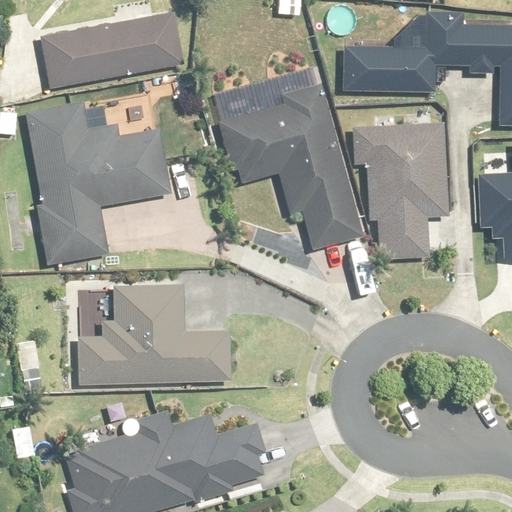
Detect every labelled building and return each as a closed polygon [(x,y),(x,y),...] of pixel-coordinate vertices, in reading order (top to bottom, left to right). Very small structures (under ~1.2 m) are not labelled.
[(299,0),(277,0),(277,17),(300,18),(299,0)] [(413,0),(377,0),(377,19),(413,21),(413,0)] [(392,122),(393,80),(459,85),(460,149),(511,148),(511,72),(503,73),(505,43),(391,34),(388,69),(311,67),(310,120),(392,122)] [(140,35),(9,58),(19,115),(150,92),(140,35)] [(326,261),(320,239),(326,237),(289,105),(234,120),(238,133),(184,147),(201,210),(242,200),(263,277),(326,261)] [(128,151),(62,160),(57,124),(0,130),(0,176),(14,286),(77,278),(70,227),(137,218),(128,151)] [(331,246),(344,245),(347,284),(401,280),(398,242),(412,241),(406,141),(325,146),(331,246)] [(511,164),(473,165),(473,201),(440,201),(439,255),(457,255),(458,290),(511,289),(511,164)] [(85,303),(85,359),(45,359),(45,406),(198,405),(198,358),(168,358),(167,302),(85,303)] [(40,370),(34,341),(15,345),(21,374),(40,370)] [(144,434),(104,443),(106,452),(56,465),(58,478),(34,484),(41,511),(198,511),(240,501),(222,434),(194,441),(191,430),(145,442),(144,434)]
